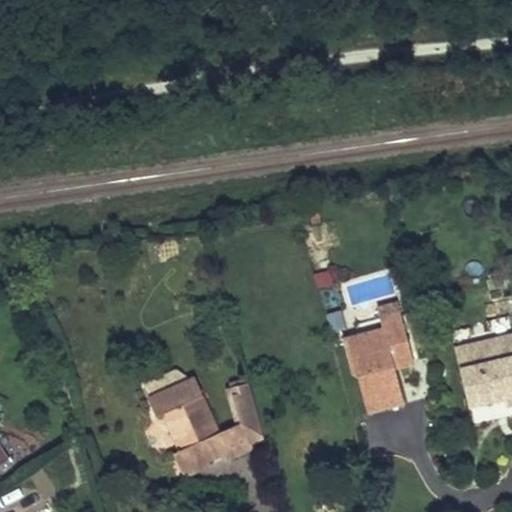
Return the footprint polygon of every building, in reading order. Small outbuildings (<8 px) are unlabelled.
[(317,288),(333,284),(330,272),(314,276),(317,288)] [(414,356),(401,305),(392,308),(394,315),(389,316),(391,324),(385,326),(388,334),(351,344),(359,374),(367,379),(363,387),(370,416),(407,406),(398,370),(395,361),(414,356)] [(392,308),(381,311),(385,326),(391,324),(389,316),(394,315),(392,308)] [(342,311),(327,315),(331,331),(346,327),(342,311)] [(511,413),(511,355),(510,346),(485,353),(486,357),(468,362),(467,357),(449,361),(463,419),(485,413),(482,402),(500,398),(502,409),(503,416),(511,413)] [(414,356),(395,361),(398,370),(417,365),(414,356)] [(160,417),(164,415),(203,396),(194,377),(151,397),(160,417)] [(229,385),(231,389),(248,385),(247,380),(229,385)] [(227,390),(237,424),(243,421),(254,445),(266,439),(250,384),(248,385),(231,389),(227,390)] [(203,396),(164,415),(180,450),(219,432),(203,396)] [(502,409),(500,398),(482,402),(485,413),(502,409)] [(237,424),(219,432),(180,450),(175,452),(182,467),(205,456),(207,460),(226,451),(229,457),(254,445),(243,421),(237,424)] [(254,445),(229,457),(231,462),(257,450),(254,445)] [(5,451),(0,453),(0,470),(12,461),(5,451)] [(186,475),(209,464),(207,460),(205,456),(182,467),(186,475)]
